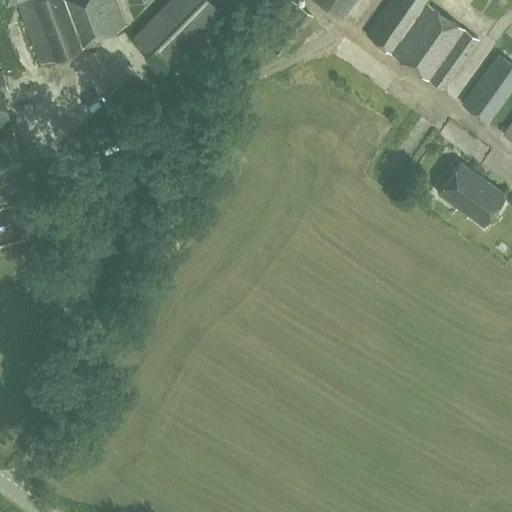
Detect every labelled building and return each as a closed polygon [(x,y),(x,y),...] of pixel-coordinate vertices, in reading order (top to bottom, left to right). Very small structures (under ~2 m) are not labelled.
[(6,0),(7,1),(9,0),(18,0),(41,62),(125,25),(116,0),(6,0)] [(165,70),(222,11),(211,0),(169,0),(132,38),(165,70)] [(283,54),(312,14),(291,0),(290,0),(262,40),(283,54)] [(319,0),(341,16),(352,0),(319,0)] [(438,92),(476,43),(427,6),(432,0),(431,0),(392,0),(365,35),(438,92)] [(488,122),(511,88),(511,62),(498,53),(462,103),(488,122)] [(0,119),(9,117),(0,89),(8,87),(3,70),(0,70),(0,119)] [(0,188),(27,180),(15,137),(0,141),(0,188)] [(484,224),(506,193),(460,161),(438,191),(484,224)]
